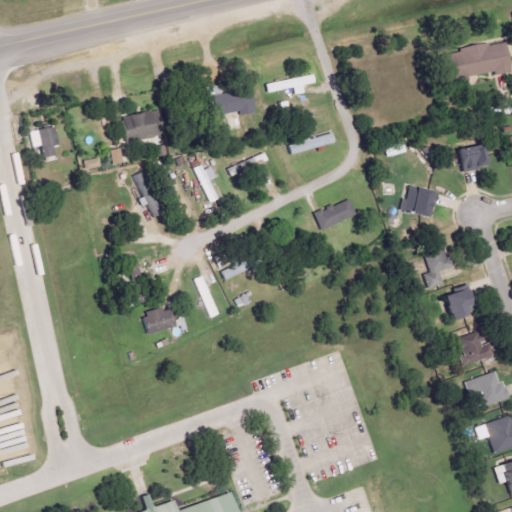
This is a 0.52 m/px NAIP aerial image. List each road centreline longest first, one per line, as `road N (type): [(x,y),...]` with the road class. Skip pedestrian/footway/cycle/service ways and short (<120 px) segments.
road 1 (secondary): [(0,48),(219,0)]
road 2 (residential): [(353,163),(181,249)]
road 3 (residential): [(353,163),(349,113),(307,0)]
